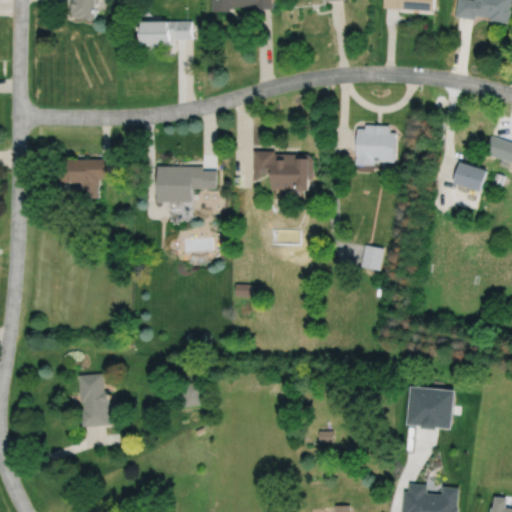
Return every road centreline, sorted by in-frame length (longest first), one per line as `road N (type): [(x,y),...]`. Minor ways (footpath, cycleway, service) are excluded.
road 1 (residential): [(511,94),(437,76),(341,74),(163,113),(18,115)]
road 2 (residential): [(20,0),(17,254),(0,386)]
